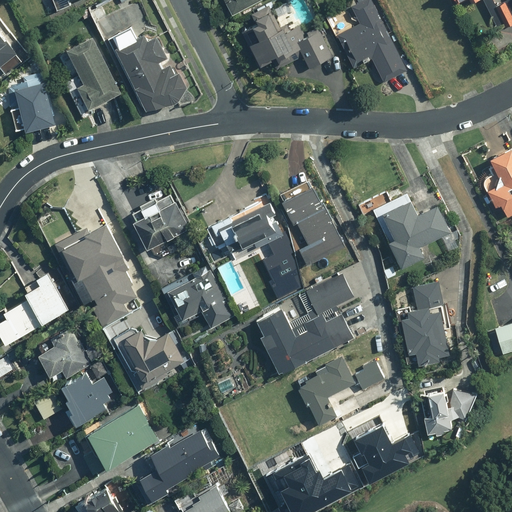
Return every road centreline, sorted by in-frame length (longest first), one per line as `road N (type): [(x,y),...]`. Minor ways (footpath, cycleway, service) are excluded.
road 1 (residential): [(511,92),(430,125),(241,121)]
road 2 (residential): [(241,121),(64,154),(32,169),(0,208)]
road 3 (residential): [(241,121),(180,0)]
